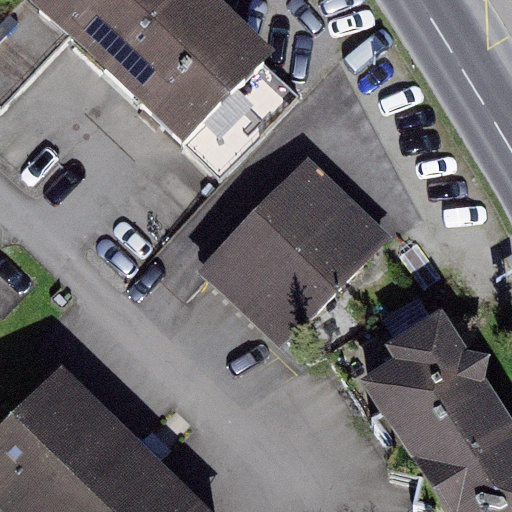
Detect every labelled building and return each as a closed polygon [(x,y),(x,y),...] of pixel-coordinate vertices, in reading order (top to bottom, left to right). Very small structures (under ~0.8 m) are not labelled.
[(298,109),(180,0),(44,0),(0,47),(0,115),(5,120),(55,67),(206,207),(298,109)] [(386,258),(307,180),(186,301),(265,380),(386,258)] [(446,399),(402,327),(310,383),(354,455),(446,399)] [(0,506),(6,511),(174,511),(51,389),(0,440),(0,506)] [(388,511),(421,511),(490,470),(446,399),(354,455),(388,511)] [(511,511),(511,506),(490,470),(421,511),(511,511)]
